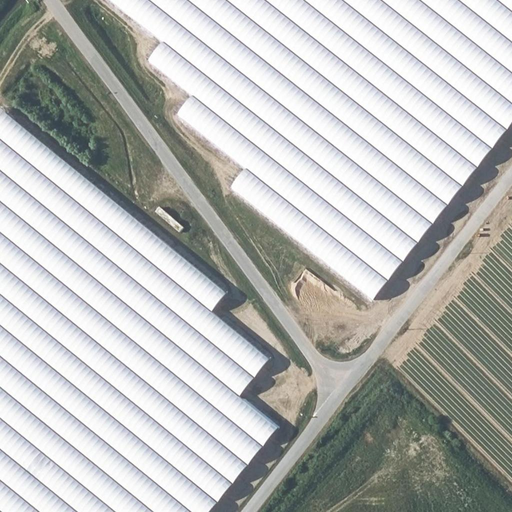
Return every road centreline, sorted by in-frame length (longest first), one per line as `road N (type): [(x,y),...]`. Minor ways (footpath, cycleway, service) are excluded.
road 1 (unclassified): [(339,393),(48,0)]
road 2 (unclassified): [(339,393),(511,176)]
road 3 (unclassified): [(245,511),(339,393)]
